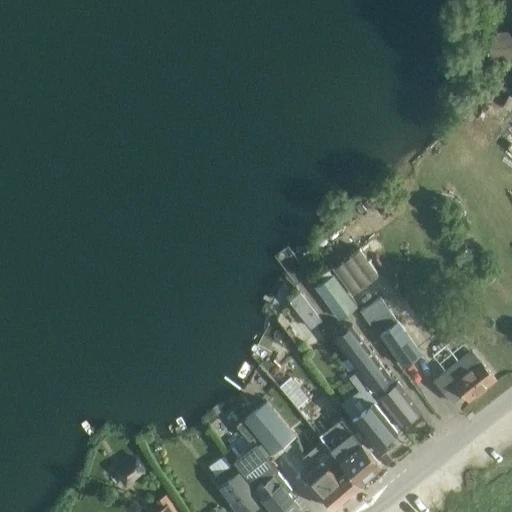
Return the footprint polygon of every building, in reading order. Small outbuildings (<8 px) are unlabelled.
[(493,55),(511,53),(511,30),(492,31),(493,55)] [(352,252),(332,266),(353,295),(373,281),(370,276),(377,271),(360,248),(353,253),(352,252)] [(324,280),(315,286),(339,319),(358,305),(334,273),(332,274),(328,268),(320,274),(324,280)] [(321,319),(314,309),(303,317),(311,327),(321,319)] [(392,312),(375,323),(381,332),(404,366),(421,353),(392,312)] [(359,368),(360,369),(373,387),(400,426),(420,412),(398,381),(395,384),(352,324),(336,335),(360,367),(359,368)] [(472,349),(436,378),(460,408),(496,378),(472,349)] [(267,400),(244,418),(272,454),(295,436),(267,400)] [(374,448),(384,441),(389,441),(393,438),(394,434),(397,431),(375,401),(351,418),(374,448)] [(353,433),(332,450),(359,483),(381,465),(370,452),(374,448),(351,418),(345,423),(353,433)] [(275,511),(303,511),(286,491),(290,488),(257,443),(234,460),(275,511)] [(358,486),(357,485),(359,483),(332,450),(331,449),(321,457),(317,452),(308,459),(311,463),(303,470),(335,507),(358,486)] [(135,459),(115,472),(124,485),(144,472),(135,459)] [(235,511),(250,511),(264,503),(235,461),(214,476),(220,484),(217,486),(235,511)] [(161,507),(153,511),(175,511),(164,496),(157,501),(161,507)]
